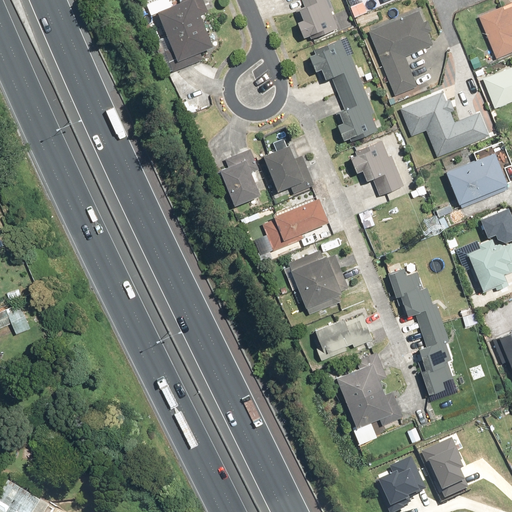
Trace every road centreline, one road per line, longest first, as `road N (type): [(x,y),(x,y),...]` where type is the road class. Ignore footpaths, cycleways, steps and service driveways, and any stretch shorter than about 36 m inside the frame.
road 1 (motorway): [(42,0),(287,511)]
road 2 (motorway): [(225,511),(0,55)]
road 3 (residential): [(282,97),(253,115),(230,90),(237,68),(266,47)]
